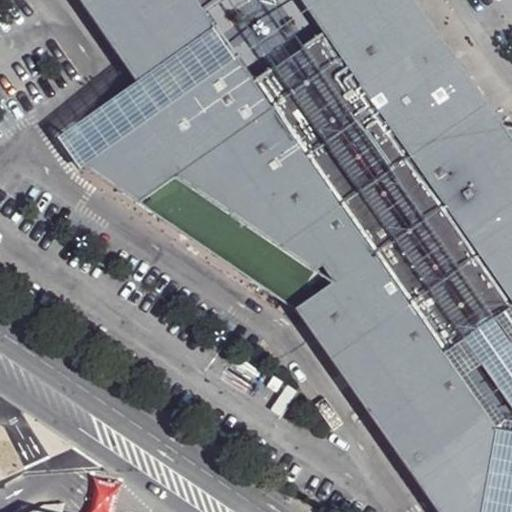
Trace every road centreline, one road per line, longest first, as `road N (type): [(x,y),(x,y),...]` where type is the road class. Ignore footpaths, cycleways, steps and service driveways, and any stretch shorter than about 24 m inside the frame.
road 1 (unclassified): [(259,511),(0,334)]
road 2 (unclassified): [(0,386),(186,511)]
